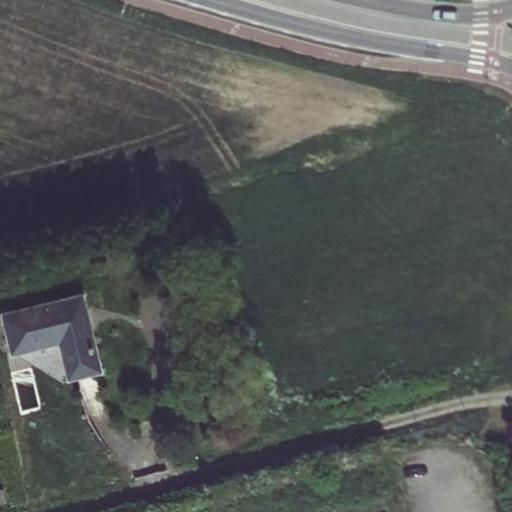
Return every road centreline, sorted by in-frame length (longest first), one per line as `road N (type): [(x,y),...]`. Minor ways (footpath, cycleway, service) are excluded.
road 1 (secondary): [(204,0),(306,29),(511,69)]
road 2 (secondary): [(511,10),(453,17),(359,0)]
